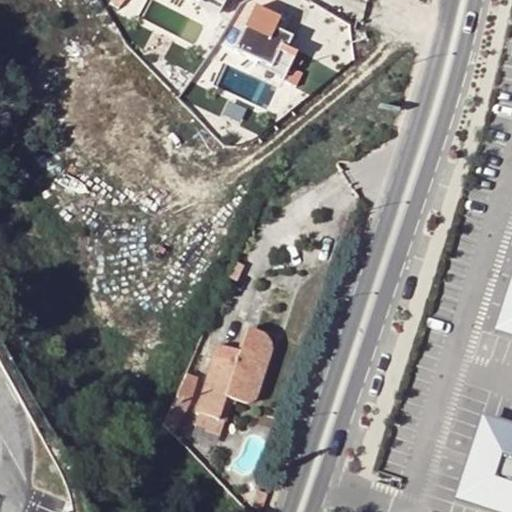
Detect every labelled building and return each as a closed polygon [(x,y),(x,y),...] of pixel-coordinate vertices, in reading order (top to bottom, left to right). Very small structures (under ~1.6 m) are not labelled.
[(189,0),(217,15),(225,0),(189,0)] [(253,9),(232,53),(284,78),(295,56),(285,51),(290,40),(273,31),(278,21),(253,9)] [(243,267),(236,264),(230,277),(238,279),(243,267)] [(511,290),(498,332),(511,336),(511,290)] [(217,349),(196,408),(221,419),(227,402),(242,408),(251,405),(258,398),(268,369),(270,356),(268,345),(260,337),(250,332),(239,357),(217,349)] [(187,375),(179,400),(189,405),(198,380),(187,375)] [(511,511),(511,431),(485,422),(459,501),(492,511),(511,511)]
